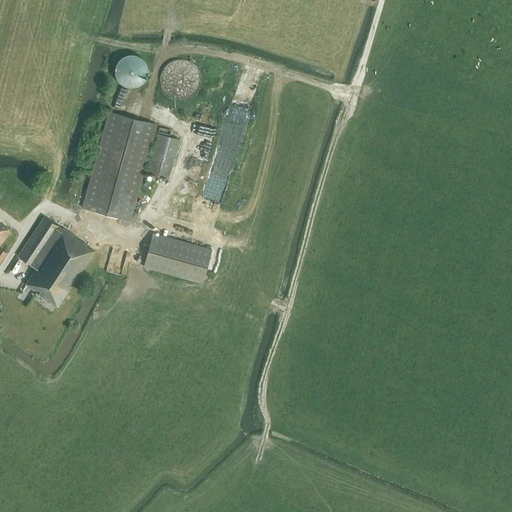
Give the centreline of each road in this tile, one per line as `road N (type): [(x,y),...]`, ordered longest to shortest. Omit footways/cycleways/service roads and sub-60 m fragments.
road 1 (track): [(382,0),(261,383),(262,445)]
road 2 (track): [(353,95),(224,54),(173,49),(158,62),(146,109),(187,135),(176,181),(135,235),(93,222)]
